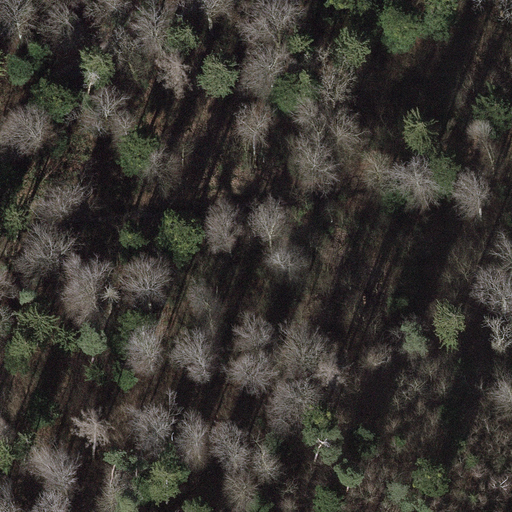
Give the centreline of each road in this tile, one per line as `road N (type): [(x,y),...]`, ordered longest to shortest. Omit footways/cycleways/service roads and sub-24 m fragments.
road 1 (track): [(0,219),(224,204),(511,160)]
road 2 (track): [(0,142),(35,96),(196,0)]
